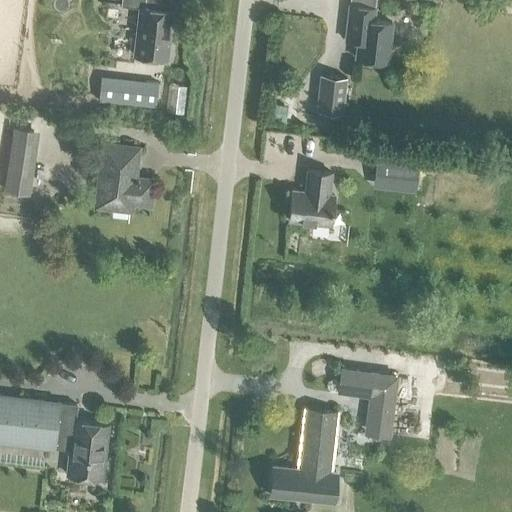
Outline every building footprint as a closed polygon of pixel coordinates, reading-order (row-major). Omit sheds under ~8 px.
[(171,10),(149,8),(149,0),(120,0),(120,6),(139,8),(134,55),(166,59),(171,10)] [(391,22),(373,20),(374,7),(349,5),(345,40),(357,41),(355,58),(387,62),(391,22)] [(322,75),(318,111),(342,113),(346,77),(322,75)] [(141,81),(139,104),(155,106),(157,82),(141,81)] [(4,189),(29,193),(33,168),(27,168),(33,131),(13,128),(4,189)] [(151,180),(134,178),(134,177),(131,176),(132,168),(135,169),(137,148),(103,144),(96,205),(130,209),(131,202),(149,204),(151,180)] [(374,181),(414,186),(417,162),(377,157),(374,181)] [(288,220),(330,225),(333,194),(328,194),(331,172),(307,169),(305,185),(307,185),(306,191),(291,190),(288,220)] [(370,396),(368,408),(377,409),(374,434),(388,436),(396,375),(341,368),(338,391),(370,396)] [(0,459),(42,464),(44,447),(54,449),(54,447),(59,402),(59,401),(0,394),(0,459)] [(59,402),(54,447),(70,449),(67,474),(75,475),(78,480),(89,481),(92,477),(101,478),(107,425),(74,421),(76,404),(59,402)] [(273,465),(270,494),(309,499),(312,469),(329,471),(335,411),(306,408),(299,468),(273,465)]
